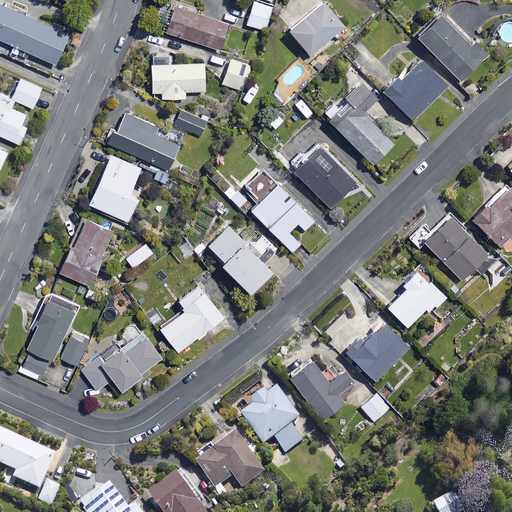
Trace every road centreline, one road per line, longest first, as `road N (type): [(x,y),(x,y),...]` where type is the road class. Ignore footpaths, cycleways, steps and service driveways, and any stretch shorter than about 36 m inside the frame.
road 1 (residential): [(0,388),(108,432),(155,416),(260,336),(511,91)]
road 2 (residential): [(121,0),(0,280)]
